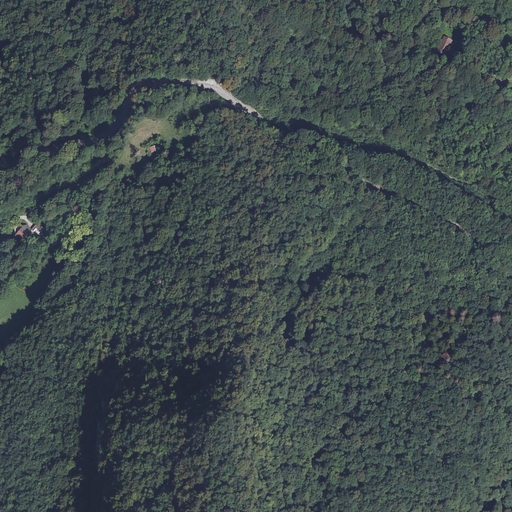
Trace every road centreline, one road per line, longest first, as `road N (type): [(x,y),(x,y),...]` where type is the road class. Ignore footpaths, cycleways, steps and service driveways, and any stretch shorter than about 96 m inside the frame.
road 1 (tertiary): [(0,168),(110,131),(141,84),(205,85),(359,179),(467,232),(511,277)]
road 2 (track): [(0,392),(44,350),(71,291),(97,263),(108,220),(104,197),(92,192),(0,223)]
